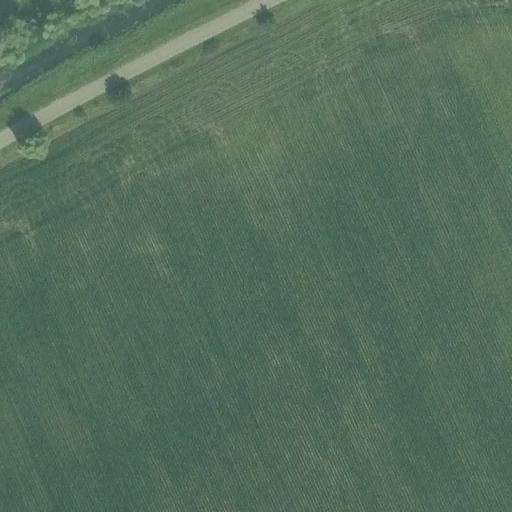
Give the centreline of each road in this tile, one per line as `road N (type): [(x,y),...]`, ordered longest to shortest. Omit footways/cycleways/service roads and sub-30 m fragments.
road 1 (unclassified): [(356,0),(0,181)]
road 2 (unclassified): [(0,193),(140,511)]
